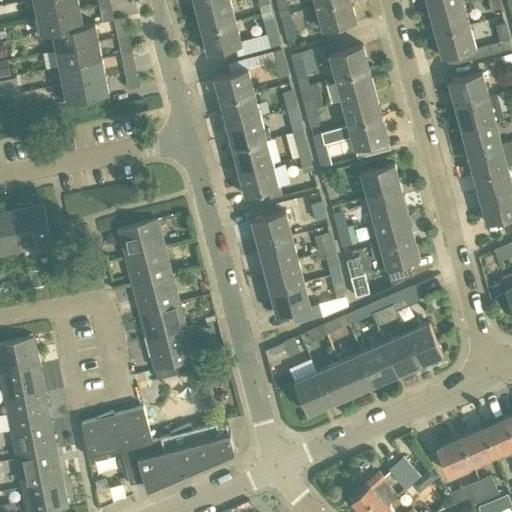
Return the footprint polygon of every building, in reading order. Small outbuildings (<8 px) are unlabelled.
[(33,0),(37,17),(80,8),(78,0),(33,0)] [(201,28),(235,19),(229,0),(212,0),(195,4),(201,28)] [(257,0),(261,12),(271,10),(268,0),(257,0)] [(275,0),(280,16),(290,13),(287,0),(275,0)] [(350,0),(337,0),(316,6),(323,30),(356,21),(350,0)] [(426,0),(429,9),(461,0),(426,0)] [(435,32),(469,23),(462,0),(461,0),(429,9),(435,32)] [(500,0),(488,0),(491,10),(502,7),(500,0)] [(101,4),(99,5),(102,21),(114,19),(110,2),(101,4)] [(15,6),(0,10),(0,19),(17,15),(15,6)] [(84,25),(84,24),(80,8),(37,17),(41,35),(53,32),(52,32),(84,25)] [(280,43),(271,10),(261,12),(270,46),(280,43)] [(290,13),(280,16),(286,39),(297,36),(290,13)] [(118,37),(129,34),(125,16),(114,18),(118,37)] [(201,28),(208,52),(241,43),(235,19),(201,28)] [(469,23),(435,32),(442,56),(475,47),(477,56),(511,47),(509,38),(510,38),(505,21),(495,24),(499,40),(475,46),(469,23)] [(56,49),(98,40),(94,22),(84,24),(84,25),(52,32),(53,32),(56,49)] [(121,54),(133,51),(129,34),(118,37),(121,54)] [(59,66),(102,57),(98,40),(56,49),(59,66)] [(335,77),(368,68),(362,44),(329,52),(335,77)] [(278,77),(289,74),(282,47),(271,50),(274,61),(278,77)] [(125,71),(136,68),(133,51),(121,54),(125,71)] [(63,83),(105,74),(102,57),(59,66),(63,83)] [(244,57),(228,61),(230,72),(214,76),(220,100),(254,92),(244,57)] [(297,79),(307,76),(303,59),(292,62),(297,79)] [(136,68),(125,71),(128,88),(139,85),(136,68)] [(342,100),(375,91),(368,68),(335,77),(342,100)] [(454,105),(488,95),(482,71),(448,80),(454,105)] [(105,74),(63,83),(67,101),(109,92),(105,74)] [(286,108),(297,105),(292,88),(282,91),(286,108)] [(305,110),(324,105),(324,104),(315,106),(311,90),(301,93),(305,110)] [(348,124),(381,115),(375,91),(342,100),(348,124)] [(226,124),(260,115),(254,92),(220,100),(226,124)] [(461,128),(495,119),(488,95),(454,105),(461,128)] [(293,132),(303,129),(297,105),(286,108),(293,132)] [(324,105),(305,110),(311,134),(330,130),(324,105)] [(233,147),(266,139),(260,115),(226,124),(233,147)] [(381,115),(348,124),(354,148),(387,139),(381,115)] [(467,152),(501,143),(495,119),(461,128),(467,152)] [(299,155),(310,152),(303,129),(293,132),(299,155)] [(318,158),(328,155),(327,150),(324,138),(313,140),(316,151),(318,158)] [(239,171),(272,162),(266,139),(233,147),(239,171)] [(473,175),(507,166),(501,143),(467,152),(473,175)] [(310,152),(299,155),(303,171),(314,169),(310,152)] [(272,162),(239,171),(245,195),(279,186),(272,162)] [(367,195),(400,186),(394,162),(360,171),(367,195)] [(480,199),(511,190),(511,183),(507,166),(473,175),(480,199)] [(329,198),(339,195),(334,178),(324,180),(329,198)] [(373,219),(407,210),(400,186),(367,195),(373,219)] [(504,230),(511,227),(511,190),(480,199),(486,223),(501,219),(504,230)] [(316,219),(326,217),(322,199),(311,202),(316,219)] [(14,209),(22,249),(51,243),(43,203),(14,209)] [(257,242),(291,233),(285,208),(251,217),(257,242)] [(0,253),(22,249),(14,209),(0,211),(0,253)] [(337,229),(347,226),(343,209),(332,212),(337,229)] [(379,243),(413,234),(407,210),(373,219),(379,243)] [(125,256),(164,246),(156,217),(117,228),(125,256)] [(347,226),(337,229),(341,245),(352,242),(347,226)] [(319,251),(334,247),(330,231),(314,235),(319,251)] [(263,266),(297,257),(291,233),(257,242),(263,266)] [(408,261),(419,258),(413,234),(379,243),(371,245),(374,256),(382,253),(390,281),(412,275),(408,261)] [(499,261),(511,254),(511,241),(511,240),(493,247),(499,261)] [(132,284),(171,274),(164,246),(125,256),(132,284)] [(330,273),(341,271),(334,247),(319,251),(324,250),(330,273)] [(270,289),(303,280),(297,257),(263,266),(270,289)] [(369,291),(364,272),(352,276),(357,294),(369,291)] [(139,311),(178,301),(171,274),(132,284),(139,311)] [(303,280),(270,289),(276,313),(292,309),(295,322),(323,315),(319,301),(309,303),(303,280)] [(337,298),(347,296),(344,283),(333,286),(337,298)] [(388,293),(393,303),(394,303),(396,308),(419,298),(413,283),(388,293)] [(371,313),(393,303),(388,293),(366,303),(371,313)] [(147,339),(186,329),(178,301),(139,311),(147,339)] [(348,323),(371,313),(366,303),(344,313),(348,323)] [(327,333),(348,323),(344,313),(322,322),(327,333)] [(311,340),(327,333),(322,322),(306,329),(311,340)] [(405,332),(419,364),(442,354),(428,322),(405,332)] [(186,329),(147,339),(155,370),(157,378),(175,373),(172,363),(193,357),(186,329)] [(397,373),(419,364),(405,332),(383,341),(397,373)] [(0,372),(39,364),(33,335),(0,341),(0,372)] [(293,335),(283,339),(290,354),(300,350),(293,335)] [(374,383),(397,373),(383,341),(360,351),(374,383)] [(352,392),(374,383),(360,351),(339,360),(352,392)] [(330,402),(352,392),(339,360),(316,370),(330,402)] [(0,378),(5,400),(45,392),(39,364),(0,372),(0,378)] [(307,412),(330,402),(316,370),(293,380),(307,412)] [(10,429),(50,421),(45,392),(5,400),(10,429)] [(152,438),(143,405),(114,412),(113,409),(97,416),(97,417),(81,421),(88,456),(120,448),(129,483),(148,478),(150,486),(146,487),(146,488),(235,450),(229,430),(219,433),(216,421),(193,427),(190,422),(170,430),(171,433),(152,438)] [(494,453),(511,445),(511,432),(505,416),(482,426),(494,453)] [(16,457),(56,449),(50,421),(10,429),(16,457)] [(471,463),(494,453),(482,426),(459,436),(471,463)] [(448,473),(471,463),(459,436),(436,446),(448,473)] [(22,485),(62,477),(56,449),(16,457),(22,485)] [(406,487),(410,483),(427,468),(410,449),(388,467),(406,487)] [(427,468),(410,483),(418,492),(438,474),(430,465),(427,468)] [(377,511),(387,503),(387,504),(398,493),(386,480),(387,478),(379,469),(363,483),(367,487),(351,501),(360,511),(377,511)] [(478,478),(486,498),(499,492),(491,473),(478,478)] [(62,477),(22,485),(27,511),(36,511),(68,506),(62,477)] [(460,510),(486,498),(478,478),(449,491),(460,510)] [(495,497),(478,505),(479,507),(480,511),(494,511),(501,509),(495,497)] [(404,511),(394,511),(387,504),(387,503),(377,511),(426,511),(424,510),(421,511),(417,511),(412,506),(404,511)] [(440,511),(452,511),(456,511),(453,503),(440,509),(440,511)]
